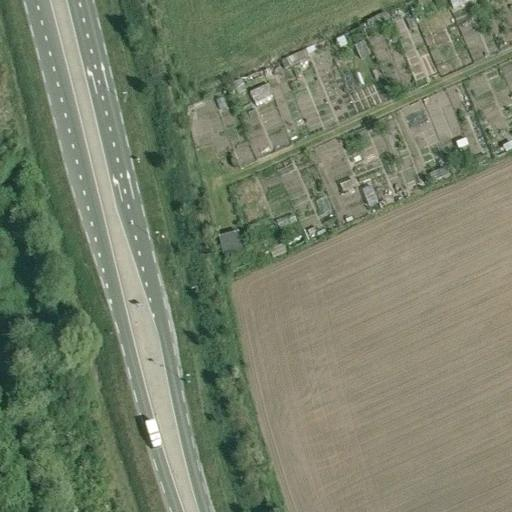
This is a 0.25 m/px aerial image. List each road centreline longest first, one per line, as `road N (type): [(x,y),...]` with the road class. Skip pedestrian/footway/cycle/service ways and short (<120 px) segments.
road 1 (secondary): [(44,0),(175,511)]
road 2 (secondary): [(204,511),(79,0)]
road 3 (unknown): [(207,192),(511,51)]
